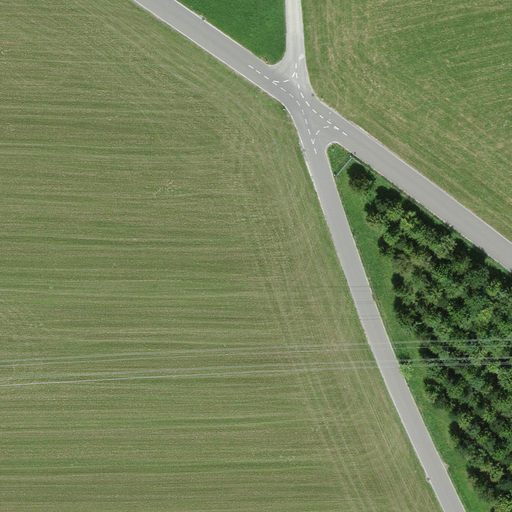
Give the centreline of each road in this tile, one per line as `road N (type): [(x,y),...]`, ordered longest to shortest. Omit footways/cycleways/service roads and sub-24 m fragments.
road 1 (unclassified): [(301,101),(387,362),(457,511)]
road 2 (residential): [(511,261),(301,101)]
road 3 (unclassified): [(154,0),(301,101)]
